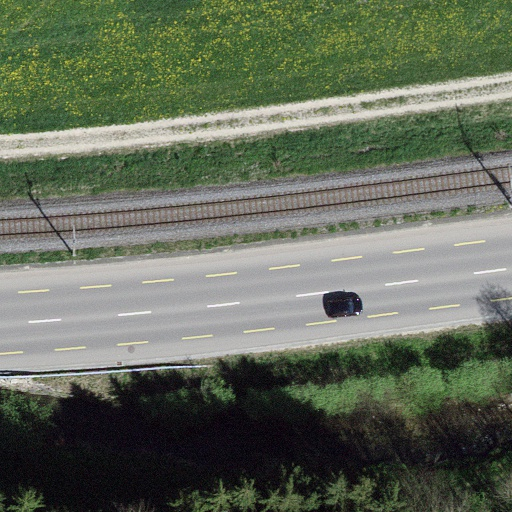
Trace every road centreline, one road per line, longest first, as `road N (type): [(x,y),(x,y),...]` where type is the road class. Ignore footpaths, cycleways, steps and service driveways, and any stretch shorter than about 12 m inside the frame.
road 1 (track): [(0,167),(511,110)]
road 2 (primary): [(0,330),(511,279)]
